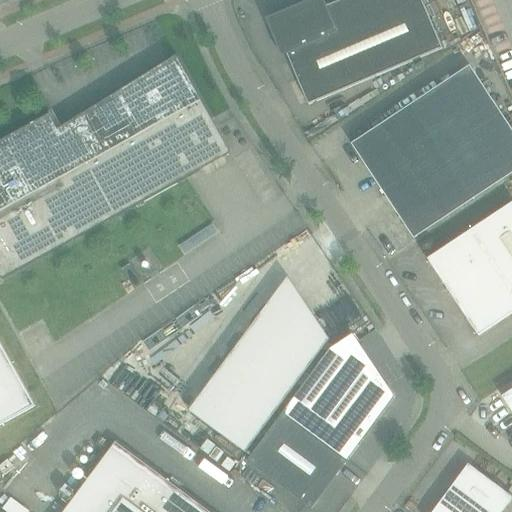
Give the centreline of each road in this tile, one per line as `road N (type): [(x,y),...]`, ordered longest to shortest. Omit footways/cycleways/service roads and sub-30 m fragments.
road 1 (unclassified): [(207,0),(236,67),(441,382),(445,401),(437,417),(370,511)]
road 2 (unknown): [(245,511),(129,410),(102,419),(55,473)]
road 3 (unknown): [(261,223),(58,357)]
road 4 (unclassified): [(0,51),(118,0)]
